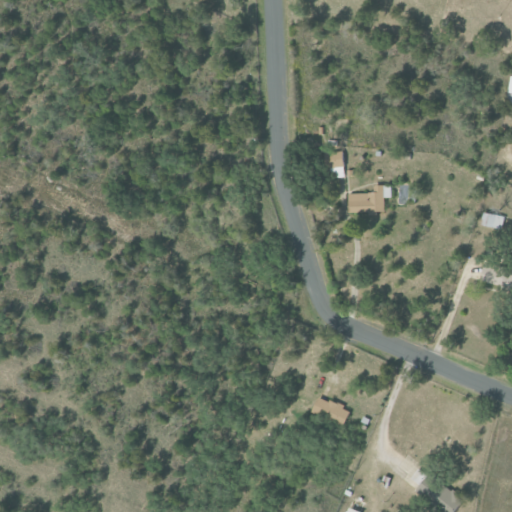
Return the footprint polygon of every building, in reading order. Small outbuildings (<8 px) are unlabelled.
[(346,152),(329,152),(330,177),(346,176),(346,152)] [(387,213),(386,197),(393,197),(393,185),(375,185),(375,193),(350,194),(350,214),(387,213)] [(505,216),(483,212),(481,225),(503,229),(505,216)] [(483,283),(511,287),(511,269),(486,265),(483,283)] [(353,408),(319,398),(315,414),(348,424),(353,408)]
